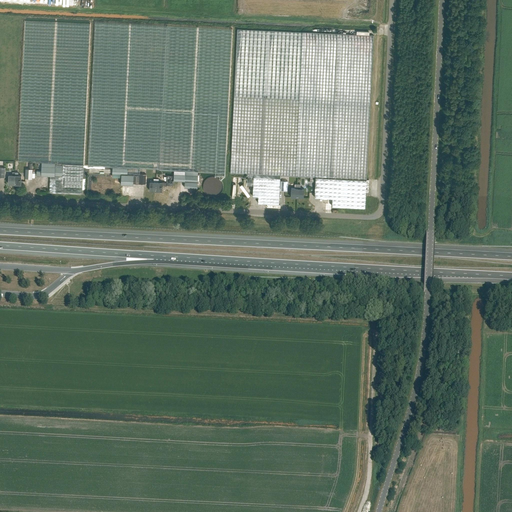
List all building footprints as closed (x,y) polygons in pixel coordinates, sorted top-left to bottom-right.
[(50,176),(50,192),(82,194),(83,177),(90,20),(25,17),(18,161),(42,162),(55,163),(55,166),(55,176),(50,176)] [(174,170),(174,175),(173,175),(173,180),(184,180),(184,187),(197,187),(198,171),(215,172),(215,175),(224,175),(232,28),(95,22),(91,111),(88,166),(112,167),(112,177),(121,178),(121,184),(133,185),(133,183),(139,183),(146,184),(146,174),(140,174),(140,168),(174,170)] [(320,32),(237,28),(230,173),(247,174),(247,179),(247,185),(253,186),(252,196),(258,196),(258,203),(279,204),(279,191),(280,175),(293,176),(293,175),(308,176),(315,176),(314,197),(332,198),(332,206),(365,208),(365,196),(366,179),(373,35),(320,32)] [(55,166),(55,163),(42,162),(41,171),(37,170),(36,175),(41,175),(50,176),(55,176),(55,166)] [(173,185),(173,180),(173,175),(167,175),(166,182),(162,182),(158,181),(159,179),(156,179),(155,190),(162,191),(162,185),(166,185),(166,184),(173,185)]
